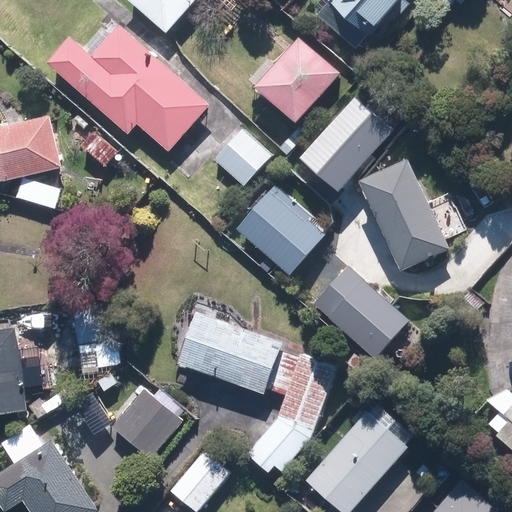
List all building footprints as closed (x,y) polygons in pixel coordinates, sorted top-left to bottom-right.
[(198,0),(127,0),(168,35),(198,0)] [(244,0),(226,0),(237,9),(244,0)] [(322,0),(313,9),(357,50),(369,37),(374,42),(410,4),(405,0),(322,0)] [(211,107),(122,27),(95,57),(73,38),(50,64),(130,136),(140,124),(170,152),(211,107)] [(258,88),(297,124),(342,75),(302,39),(277,67),(271,61),(252,82),(258,88)] [(300,158),(338,192),(392,130),(354,96),(300,158)] [(51,116),(4,127),(0,126),(0,181),(5,183),(64,168),(51,116)] [(245,187),(275,154),(245,127),(215,161),(245,187)] [(94,131),(81,146),(106,167),(119,152),(94,131)] [(451,249),(410,160),(361,183),(403,272),(451,249)] [(278,186),(239,230),(292,276),(326,237),(308,222),(313,216),(278,186)] [(407,320),(348,267),(314,304),(374,357),(407,320)] [(113,302),(74,308),(84,369),(122,364),(113,302)] [(283,471),(313,438),(338,367),(303,355),(302,358),(282,351),(285,342),(196,311),(178,364),(266,395),(268,389),(288,396),(280,419),(271,429),(249,454),(270,473),(276,465),(283,471)] [(0,415),(29,412),(17,328),(0,330),(0,415)] [(185,422),(146,389),(113,427),(153,461),(185,422)] [(511,420),(497,436),(511,448),(511,395),(508,391),(488,400),(511,420)] [(342,511),(352,511),(410,446),(369,411),(307,482),(342,511)] [(99,511),(101,511),(54,441),(46,446),(32,425),(4,444),(18,465),(0,476),(0,502),(6,511),(7,511),(25,501),(32,511),(99,511)] [(200,511),(232,473),(206,452),(174,490),(200,511)] [(431,495),(452,474),(442,464),(420,484),(431,495)] [(501,511),(463,479),(433,511),(501,511)]
